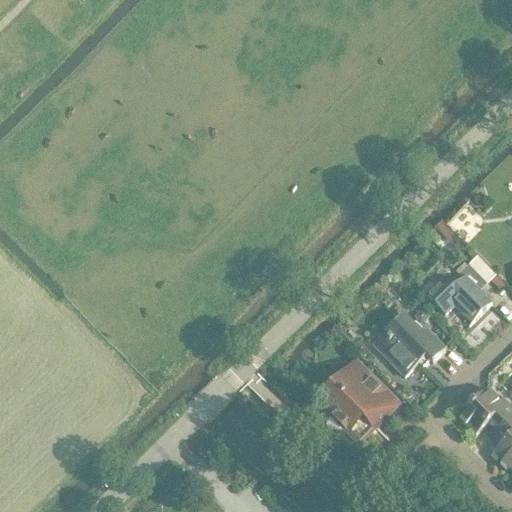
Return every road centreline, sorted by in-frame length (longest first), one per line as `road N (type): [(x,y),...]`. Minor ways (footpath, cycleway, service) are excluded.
road 1 (residential): [(106,511),(511,106)]
road 2 (residential): [(432,425),(511,336)]
